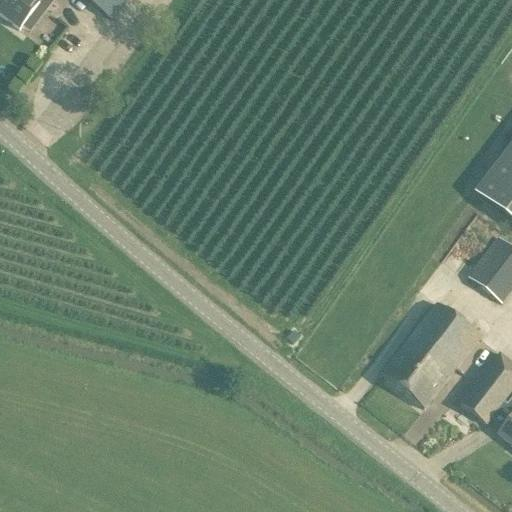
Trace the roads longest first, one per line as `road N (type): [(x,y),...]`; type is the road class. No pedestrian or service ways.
road 1 (tertiary): [(451,511),(0,130)]
road 2 (unknown): [(332,415),(428,295),(501,327)]
